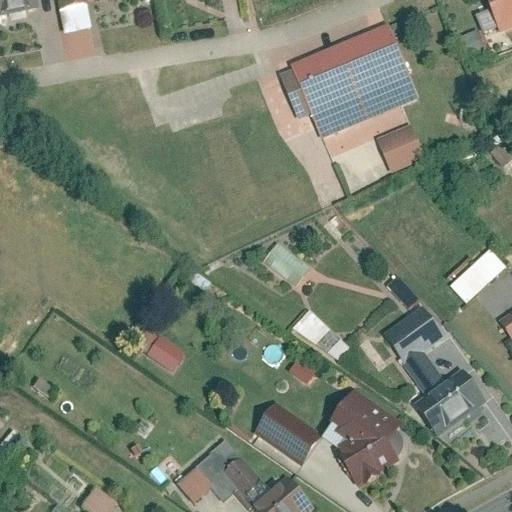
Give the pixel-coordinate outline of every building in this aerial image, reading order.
[(0,0),(0,17),(24,12),(21,0),(0,0)] [(55,0),(63,37),(89,32),(84,9),(129,0),(55,0)] [(511,0),(479,0),(494,31),(511,22),(511,0)] [(418,90),(389,27),(286,73),(304,112),(316,106),(327,131),(418,90)] [(433,157),(418,125),(382,142),(396,174),(433,157)] [(263,264),(294,291),(310,273),(278,246),(263,264)] [(464,307),(506,273),(491,255),(449,289),(464,307)] [(408,399),(440,441),(488,405),(465,375),(453,383),(426,348),(439,337),(420,312),(387,338),(424,386),(408,399)] [(334,366),(348,350),(308,314),(294,330),(334,366)] [(146,356),(153,338),(143,334),(135,351),(146,356)] [(186,357),(162,338),(151,352),(175,370),(186,357)] [(364,487),(405,464),(408,428),(359,392),(338,423),(365,443),(367,447),(347,459),(364,487)] [(324,440),(279,406),(258,433),(303,468),(324,440)] [(244,460),(232,470),(252,495),(264,484),(244,460)] [(314,511),(292,486),(260,511),(314,511)] [(95,490),(83,509),(87,511),(113,511),(118,506),(95,490)]
